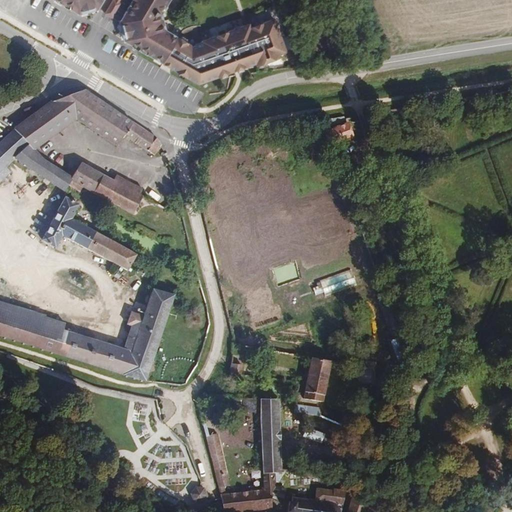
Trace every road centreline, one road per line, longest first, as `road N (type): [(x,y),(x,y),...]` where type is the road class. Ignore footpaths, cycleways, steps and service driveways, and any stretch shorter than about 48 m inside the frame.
road 1 (residential): [(211,502),(180,400),(212,356),(218,327),(183,165),(184,130)]
road 2 (tertiary): [(184,130),(207,127),(273,80),(511,44)]
